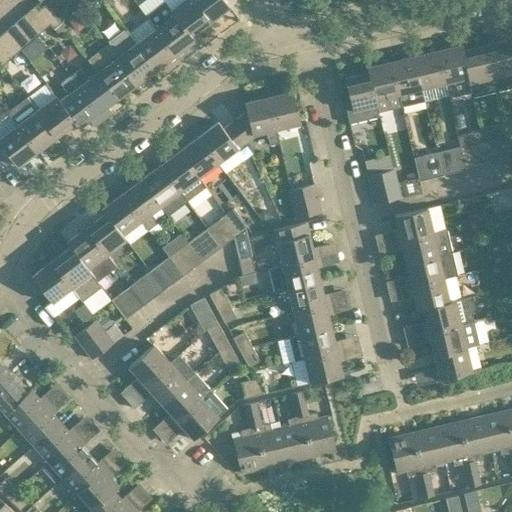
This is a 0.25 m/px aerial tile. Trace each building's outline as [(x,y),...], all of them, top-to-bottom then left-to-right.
[(53,0),(48,0),(45,3),(54,13),(60,7),(53,0)] [(163,0),(143,0),(138,4),(145,15),(155,28),(175,54),(194,40),(191,35),(171,9),(165,0),(164,1),(163,0)] [(194,0),(182,0),(171,9),(191,35),(210,21),(194,0)] [(225,0),(194,0),(210,21),(230,6),(225,0)] [(35,4),(24,13),(39,33),(50,24),(54,28),(61,21),(58,17),(54,13),(45,3),(39,9),(35,4)] [(24,13),(6,29),(21,49),(39,33),(24,13)] [(61,21),(54,28),(60,35),(67,29),(61,21)] [(155,28),(136,42),(156,68),(175,54),(155,28)] [(6,29),(0,34),(0,41),(13,56),(21,49),(6,29)] [(127,30),(108,44),(137,83),(156,68),(136,42),(127,30)] [(511,48),(510,38),(486,44),(493,76),(497,90),(511,86),(511,48)] [(88,58),(98,71),(118,97),(137,83),(108,44),(88,58)] [(461,44),(438,49),(445,81),(449,99),(473,93),(461,44)] [(462,44),(461,44),(473,93),(473,96),(497,90),(493,76),(486,44),(463,49),(462,44)] [(438,49),(414,55),(422,87),(445,81),(438,49)] [(398,52),(389,54),(391,60),(398,92),(402,107),(425,102),(422,87),(414,55),(400,58),(398,52)] [(391,60),(368,66),(369,71),(378,113),(402,107),(398,92),(391,60)] [(80,68),(71,75),(104,118),(112,112),(107,105),(118,97),(98,71),(88,78),(80,68)] [(369,71),(345,77),(351,103),(345,104),(349,122),(379,115),(378,113),(369,71)] [(56,94),(56,95),(79,126),(89,119),(94,125),(104,118),(71,75),(61,82),(69,92),(60,99),(56,94)] [(293,90),(269,96),(276,128),(300,122),(293,90)] [(56,95),(37,109),(57,136),(75,122),(79,127),(79,126),(56,95)] [(27,96),(8,111),(9,112),(17,123),(37,150),(57,136),(37,109),(28,98),(27,96)] [(246,111),(235,119),(245,142),(252,136),(252,133),(266,130),(270,145),(280,142),(276,128),(269,96),(245,101),(246,111)] [(218,121),(198,135),(218,162),(245,142),(235,119),(224,128),(218,121)] [(37,150),(17,123),(0,136),(0,141),(17,165),(37,150)] [(511,157),(507,134),(484,140),(489,163),(511,157)] [(198,135),(179,150),(199,177),(218,162),(198,135)] [(484,140),(460,145),(466,169),(489,163),(484,140)] [(460,145),(451,147),(457,171),(466,169),(460,145)] [(457,171),(451,147),(437,151),(442,174),(457,171)] [(179,150),(160,164),(187,202),(206,187),(199,177),(179,150)] [(442,174),(437,151),(413,156),(419,180),(442,174)] [(389,155),(365,160),(369,174),(368,174),(371,188),(397,182),(394,168),(392,168),(389,155)] [(160,164),(141,178),(160,205),(168,216),(187,202),(160,164)] [(141,178),(122,193),(141,220),(149,230),(158,223),(151,213),(160,205),(141,178)] [(288,189),(292,203),(317,196),(314,182),(288,189)] [(397,182),(371,188),(375,203),(401,197),(400,195),(398,184),(397,182)] [(122,193),(102,207),(106,212),(122,234),(141,220),(122,193)] [(317,196),(292,203),(295,217),(321,211),(317,196)] [(233,207),(225,213),(239,233),(248,226),(233,207)] [(395,214),(400,238),(433,231),(427,207),(395,214)] [(257,212),(257,213),(264,221),(272,214),(269,209),(262,208),(257,212)] [(106,212),(87,226),(107,253),(115,263),(133,249),(122,234),(106,212)] [(239,233),(225,213),(218,218),(233,237),(239,233)] [(273,229),(282,264),(321,255),(319,245),(312,246),(306,221),(273,229)] [(87,226),(67,241),(71,245),(97,280),(116,265),(115,263),(107,253),(87,226)] [(400,238),(394,240),(397,250),(403,248),(406,261),(452,251),(447,227),(433,231),(400,238)] [(377,250),(394,246),(390,228),(373,233),(377,250)] [(195,236),(187,242),(201,261),(209,255),(195,236)] [(201,261),(187,242),(180,247),(195,266),(201,261)] [(71,245),(51,260),(71,287),(72,286),(80,296),(92,313),(111,299),(102,287),(71,245)] [(180,247),(168,256),(182,276),(195,266),(180,247)] [(402,276),(405,286),(411,285),(443,277),(456,274),(458,274),(452,251),(406,261),(409,275),(402,276)] [(238,258),(242,274),(255,271),(251,255),(238,258)] [(275,290),(287,287),(320,280),(317,266),(323,265),(321,255),(282,264),(269,267),(275,290)] [(168,256),(156,265),(171,284),(182,276),(168,256)] [(51,260),(32,275),(52,301),(45,307),(53,316),(80,296),(72,286),(71,287),(51,260)] [(156,265),(149,270),(163,290),(171,284),(156,265)] [(163,290),(149,270),(142,275),(157,295),(163,290)] [(443,277),(411,285),(411,286),(412,289),(414,295),(417,308),(423,307),(461,298),(456,274),(443,277)] [(142,275),(130,285),(144,304),(157,295),(142,275)] [(387,299),(404,297),(402,277),(385,278),(387,299)] [(287,287),(293,311),(325,303),(320,280),(287,287)] [(130,285),(118,293),(133,312),(144,304),(130,285)] [(209,293),(217,308),(228,301),(221,287),(209,293)] [(133,312),(118,293),(111,299),(125,318),(133,312)] [(473,295),(461,298),(423,307),(428,330),(474,319),(472,312),(475,308),(473,295)] [(204,296),(190,304),(204,331),(207,328),(216,319),(204,296)] [(228,301),(217,308),(225,322),(237,316),(228,301)] [(293,311),(299,334),(331,326),(325,303),(293,311)] [(106,314),(97,321),(104,329),(113,322),(106,314)] [(75,335),(83,346),(104,330),(104,329),(97,321),(96,319),(75,335)] [(428,330),(434,353),(467,346),(479,343),(474,319),(428,330)] [(299,334),(289,336),(294,360),(304,357),(305,357),(343,348),(341,338),(334,340),(331,326),(299,334)] [(104,330),(83,346),(92,358),(113,342),(104,330)] [(222,330),(211,336),(219,350),(230,344),(222,330)] [(244,331),(233,337),(241,351),(252,345),(244,331)] [(120,392),(127,400),(170,361),(153,343),(128,366),(138,376),(120,392)] [(230,344),(219,350),(226,365),(238,358),(230,344)] [(252,345),(241,351),(249,366),(260,360),(252,345)] [(467,346),(434,353),(439,378),(473,370),(467,346)] [(339,360),(346,358),(343,348),(304,357),(310,381),(342,374),(339,360)] [(152,391),(161,402),(195,372),(178,354),(170,361),(127,400),(134,407),(152,391)] [(0,371),(0,406),(3,410),(26,390),(5,367),(0,371)] [(165,417),(172,424),(202,397),(211,389),(195,372),(161,402),(170,412),(165,417)] [(264,375),(252,378),(256,394),(268,391),(264,375)] [(252,378),(240,381),(244,397),(256,394),(252,378)] [(3,410),(19,428),(46,405),(31,388),(27,392),(26,390),(3,410)] [(177,419),(172,424),(179,432),(184,427),(194,438),(214,419),(218,416),(218,415),(227,408),(211,389),(202,397),(177,419)] [(302,389),(296,391),(312,455),(336,450),(327,414),(318,416),(316,411),(308,413),(302,389)] [(289,423),(280,425),(288,461),(312,455),(296,391),(290,392),(296,416),(287,418),(289,423)] [(255,401),(250,402),(265,466),(288,461),(280,425),(271,428),(269,422),(260,424),(255,401)] [(265,466),(250,402),(244,403),(249,427),(241,429),(242,435),(233,437),(241,472),(265,466)] [(19,428),(34,445),(60,421),(46,405),(19,428)] [(511,436),(506,409),(482,415),(490,450),(500,447),(501,453),(510,451),(511,461),(511,436)] [(482,415),(459,420),(474,485),(480,483),(475,460),(483,457),(482,452),(490,450),(482,415)] [(459,420),(435,426),(444,461),(453,459),(454,464),(463,462),(468,486),(474,485),(459,420)] [(34,445),(48,461),(75,437),(60,421),(34,445)] [(435,426),(412,431),(427,496),(433,494),(428,470),(436,468),(435,463),(444,461),(435,426)] [(427,496),(412,431),(388,437),(396,472),(406,470),(407,475),(416,473),(422,497),(427,496)] [(48,461),(63,477),(89,453),(75,437),(48,461)] [(63,477),(77,493),(104,469),(89,453),(63,477)] [(86,511),(88,511),(118,485),(104,469),(77,493),(91,508),(86,511)] [(5,477),(0,482),(0,489),(8,497),(17,489),(5,477)] [(88,511),(120,511),(128,505),(114,490),(118,486),(118,485),(88,511)] [(17,489),(8,497),(20,509),(29,500),(17,489)] [(481,511),(476,489),(463,492),(467,511),(481,511)] [(458,494),(445,497),(448,511),(455,511),(462,510),(458,494)] [(14,511),(5,503),(0,508),(0,511),(14,511)]
